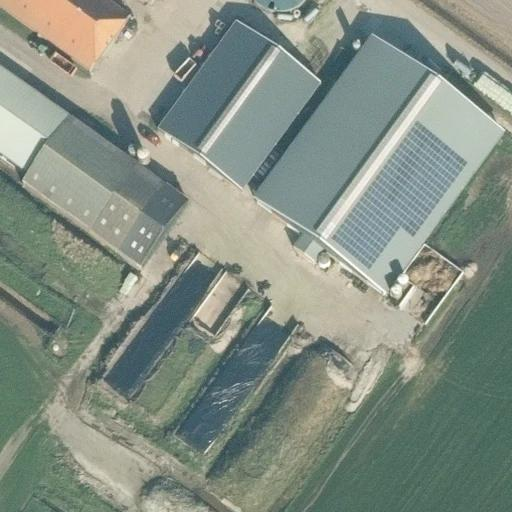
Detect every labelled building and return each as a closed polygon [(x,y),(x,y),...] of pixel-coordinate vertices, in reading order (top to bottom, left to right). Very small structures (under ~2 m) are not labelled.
[(98,0),(3,0),(0,5),(0,10),(92,77),(130,23),(98,0)] [(139,0),(151,8),(156,0),(139,0)] [(250,0),(251,1),(255,6),(259,9),(264,13),(269,15),(274,16),(280,16),(285,16),(291,14),(296,12),(300,8),(304,4),(307,0),(250,0)] [(237,27),(159,134),(242,195),(319,88),(320,87),(237,27)] [(375,43),(256,206),(304,240),(294,253),(314,267),(323,254),(383,298),(501,136),(375,43)] [(0,71),(0,159),(29,181),(23,188),(142,274),(189,208),(0,71)] [(98,248),(0,173),(0,223),(74,280),(98,248)] [(225,273),(202,256),(106,385),(129,402),(225,273)] [(252,292),(227,274),(133,402),(159,421),(252,292)] [(302,329),(275,309),(181,441),(209,461),(302,329)] [(353,368),(323,346),(262,429),(292,451),(353,368)] [(208,511),(108,438),(74,484),(111,511),(208,511)]
